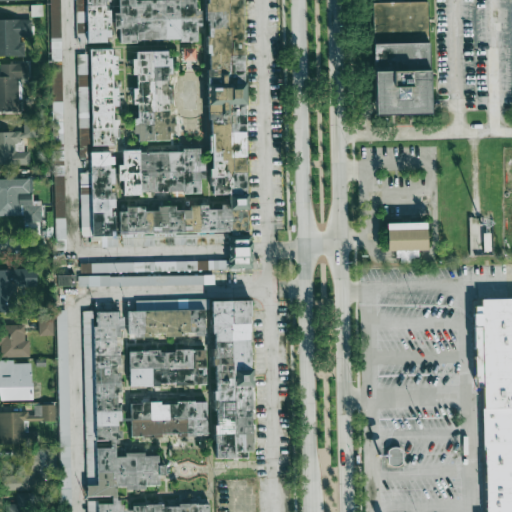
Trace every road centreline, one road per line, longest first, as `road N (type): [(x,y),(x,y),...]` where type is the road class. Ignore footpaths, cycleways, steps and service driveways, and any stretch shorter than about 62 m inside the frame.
road 1 (primary): [(297,0),(310,511)]
road 2 (primary): [(345,511),(334,0)]
